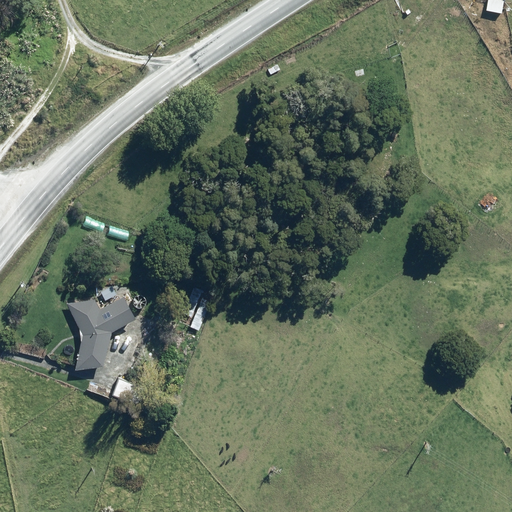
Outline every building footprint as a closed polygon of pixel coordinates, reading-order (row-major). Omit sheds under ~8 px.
[(505,4),(489,1),(486,13),(502,17),(505,4)] [(388,227),(379,218),(364,233),(373,242),(388,227)] [(204,293),(194,288),(178,321),(188,326),(204,293)] [(123,297),(100,309),(95,300),(67,303),(82,335),(75,369),(100,367),(111,331),(134,319),(123,297)] [(212,305),(203,301),(191,328),(200,332),(212,305)] [(46,349),(12,342),(10,353),(44,360),(46,349)] [(117,377),(110,395),(133,405),(141,387),(117,377)]
